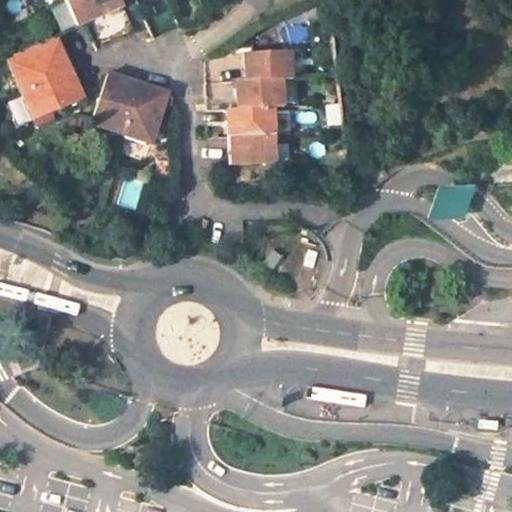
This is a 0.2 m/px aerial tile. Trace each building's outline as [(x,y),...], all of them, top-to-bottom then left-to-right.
[(66,0),(64,1),(76,28),(83,25),(97,19),(109,13),(123,8),(119,0),(66,0)] [(326,0),(329,17),(343,15),(341,0),(326,0)] [(176,29),(164,1),(152,6),(164,34),(176,29)] [(153,39),(164,34),(152,6),(141,12),(153,39)] [(134,34),(123,8),(109,13),(121,39),(134,34)] [(109,45),(121,39),(109,13),(97,19),(109,45)] [(95,51),(109,45),(97,19),(83,25),(95,51)] [(57,41),(7,63),(19,92),(70,70),(63,55),(57,41)] [(293,80),(291,51),(243,53),(244,67),(244,82),(281,80),(293,80)] [(19,92),(32,122),(83,100),(75,82),(70,70),(19,92)] [(106,72),(89,125),(119,135),(134,87),(123,83),(124,79),(119,77),(106,72)] [(283,107),(281,80),(244,82),(234,83),(235,96),(235,110),(272,108),(283,107)] [(119,135),(150,146),(168,93),(155,89),(149,87),(148,92),(134,87),(119,135)] [(227,137),(275,135),(272,108),(235,110),(225,110),(226,123),(227,137)] [(228,166),(277,164),(275,135),(227,137),(227,147),(228,166)] [(438,185),(428,218),(467,217),(477,184),(438,185)] [(307,249),(302,267),(312,270),(317,252),(307,249)]
